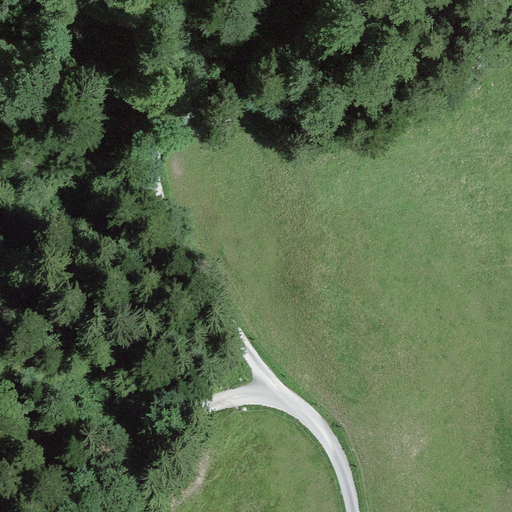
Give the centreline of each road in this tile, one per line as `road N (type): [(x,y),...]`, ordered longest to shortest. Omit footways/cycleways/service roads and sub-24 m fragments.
road 1 (track): [(511,32),(375,125),(311,133),(189,110),(161,131),(153,175),(180,248),(269,397)]
road 2 (track): [(118,511),(185,419),(218,400),(269,397)]
road 3 (track): [(269,397),(316,423),(335,450),(353,511)]
